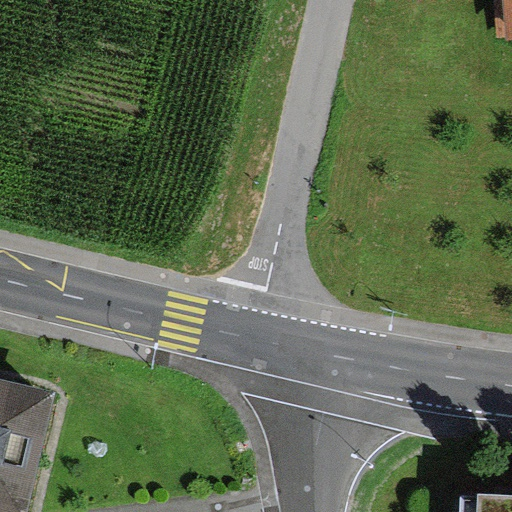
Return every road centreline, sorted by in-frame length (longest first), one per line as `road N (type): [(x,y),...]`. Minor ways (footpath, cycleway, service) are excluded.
road 1 (residential): [(336,0),(257,339)]
road 2 (tertiary): [(0,280),(257,339)]
road 3 (tertiary): [(324,354),(511,385)]
road 4 (residential): [(324,354),(314,407),(314,506)]
